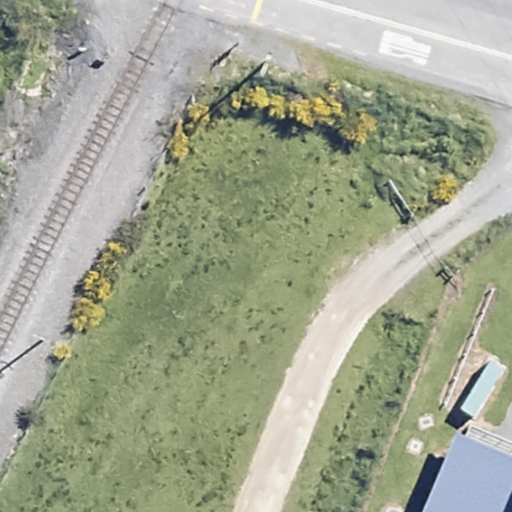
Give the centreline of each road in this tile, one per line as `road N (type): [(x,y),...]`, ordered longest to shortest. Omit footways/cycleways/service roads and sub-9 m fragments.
road 1 (track): [(202,511),(280,320),(511,97)]
road 2 (unclassified): [(298,0),(511,59)]
